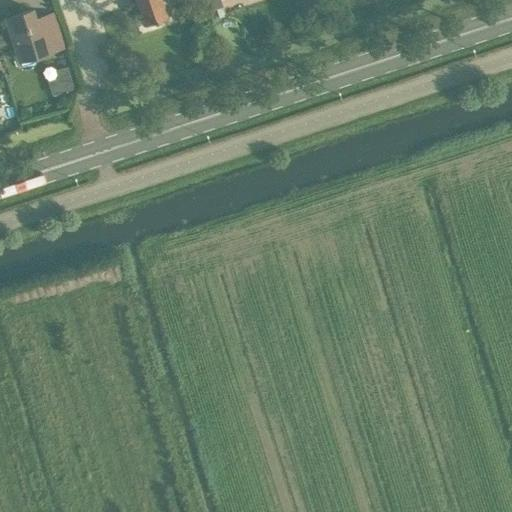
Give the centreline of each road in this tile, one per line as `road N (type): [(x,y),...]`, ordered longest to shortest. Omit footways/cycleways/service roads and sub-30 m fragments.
road 1 (unclassified): [(0,223),(511,56)]
road 2 (primary): [(0,184),(511,18)]
